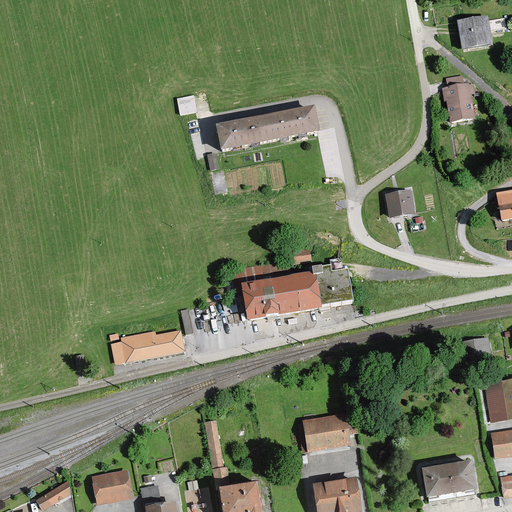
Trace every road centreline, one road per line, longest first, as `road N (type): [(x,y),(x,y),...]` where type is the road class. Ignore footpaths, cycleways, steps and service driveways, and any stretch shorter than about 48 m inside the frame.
road 1 (unclassified): [(0,408),(511,289)]
road 2 (residential): [(410,0),(428,111),(422,142),(364,189),(353,221),(373,247),(445,269),(511,269)]
